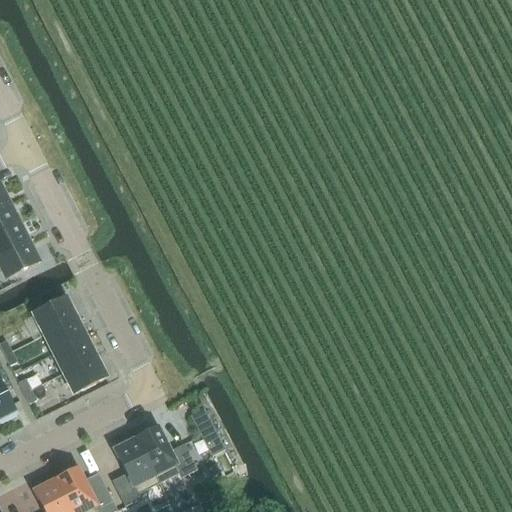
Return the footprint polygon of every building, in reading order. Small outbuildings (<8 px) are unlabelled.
[(0,210),(8,206),(0,189),(0,210)] [(0,234),(18,226),(8,206),(0,210),(0,234)] [(0,234),(0,259),(28,245),(18,226),(0,234)] [(28,245),(0,259),(0,269),(6,281),(38,265),(28,245)] [(65,301),(33,317),(44,337),(75,321),(65,301)] [(75,321),(44,337),(54,356),(85,340),(75,321)] [(85,340),(54,356),(63,375),(95,359),(85,340)] [(6,343),(0,345),(0,349),(4,357),(12,353),(6,343)] [(12,353),(4,357),(10,368),(17,364),(12,353)] [(95,359),(63,375),(74,396),(105,379),(95,359)] [(26,381),(18,385),(23,396),(31,392),(26,381)] [(0,385),(0,421),(15,414),(0,385)] [(31,392),(23,396),(29,407),(37,403),(31,392)] [(157,430),(136,441),(159,486),(179,476),(181,480),(197,472),(184,446),(169,454),(157,430)] [(136,441),(115,452),(126,476),(112,483),(125,509),(141,501),(139,496),(159,486),(136,441)] [(77,471),(57,482),(71,511),(116,511),(99,477),(84,485),(77,471)] [(71,511),(57,482),(35,493),(44,511),(71,511)]
